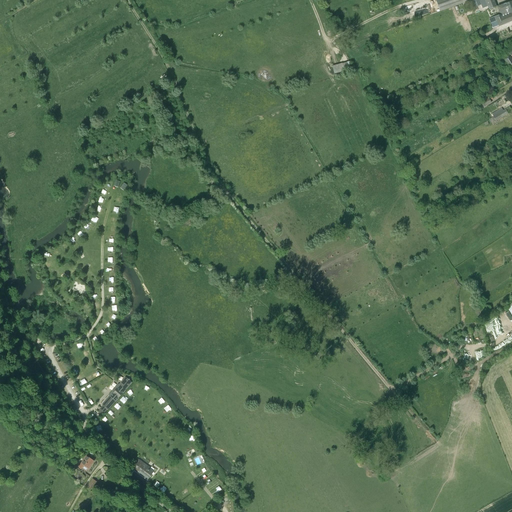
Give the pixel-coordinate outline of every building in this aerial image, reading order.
[(435,0),(439,11),(469,1),(472,0),(435,0)] [(488,10),(496,7),(492,0),(472,0),(469,1),(472,8),(486,3),(488,10)] [(502,18),(511,13),(511,3),(511,2),(497,7),(499,13),(500,14),(489,19),(492,26),(491,24),(497,22),(495,19),(501,16),(502,18)] [(429,7),(419,11),(421,16),(430,12),(429,7)] [(492,28),(511,20),(511,13),(502,18),(501,16),(495,19),(497,22),(491,24),(492,26),(492,28)] [(499,56),(494,47),(491,49),(495,58),(499,56)] [(350,60),(333,65),(335,72),(352,68),(350,60)] [(478,94),(471,98),(470,96),(466,99),(469,104),(479,97),(478,94)] [(492,114),(492,115),(493,116),(494,117),(503,111),(502,108),(492,114)] [(493,116),(489,119),(491,123),(496,120),(496,121),(508,113),(506,109),(503,111),(494,117),(493,116)] [(493,166),(496,170),(504,164),(501,161),(493,166)] [(132,382),(126,378),(126,377),(119,384),(118,384),(108,395),(110,396),(102,405),(103,406),(100,409),(104,412),(107,409),(107,410),(115,401),(126,390),(125,390),(132,382)] [(88,469),(94,461),(87,456),(78,467),(80,469),(82,467),(86,471),(88,469)] [(143,485),(144,484),(147,480),(154,471),(139,460),(132,469),(133,470),(129,475),(143,485)] [(89,484),(87,486),(92,489),(97,483),(95,481),(93,479),(89,484)] [(186,488),(182,491),(186,496),(190,493),(186,488)]
